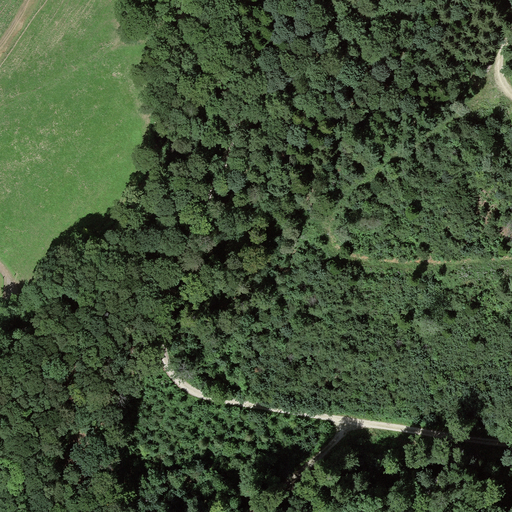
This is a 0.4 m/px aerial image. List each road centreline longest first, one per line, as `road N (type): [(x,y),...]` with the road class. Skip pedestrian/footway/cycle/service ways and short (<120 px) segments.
road 1 (track): [(181,0),(181,31),(231,108),(229,136),(161,320),(160,361),(188,390),(218,402),(511,445)]
road 2 (track): [(350,419),(258,511)]
